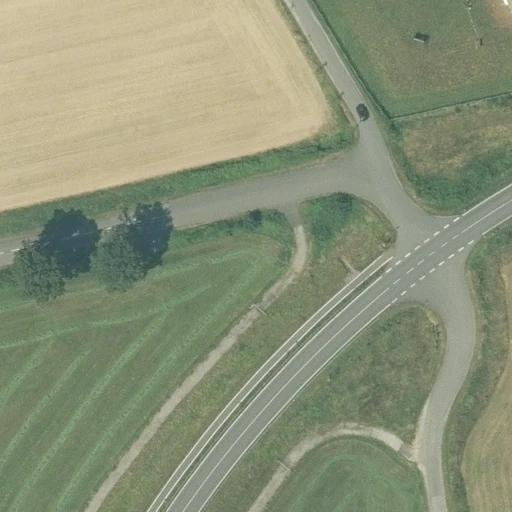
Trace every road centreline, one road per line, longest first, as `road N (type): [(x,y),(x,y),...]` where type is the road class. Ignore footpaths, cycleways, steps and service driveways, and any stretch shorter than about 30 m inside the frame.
road 1 (unclassified): [(370,171),(0,256)]
road 2 (secondary): [(178,511),(236,430),(427,249)]
road 3 (unclassified): [(427,249),(463,327),(431,453),(440,511)]
road 4 (unclassified): [(370,171),(363,119),(294,0)]
